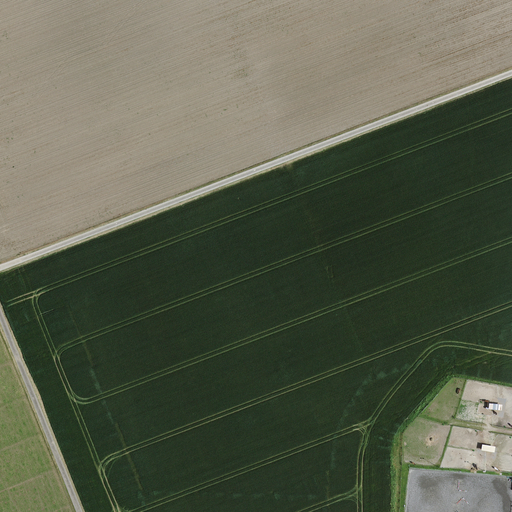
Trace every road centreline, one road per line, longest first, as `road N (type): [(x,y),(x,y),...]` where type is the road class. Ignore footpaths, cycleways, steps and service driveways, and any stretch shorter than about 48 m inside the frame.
road 1 (unclassified): [(0,266),(511,70)]
road 2 (track): [(77,511),(0,318)]
